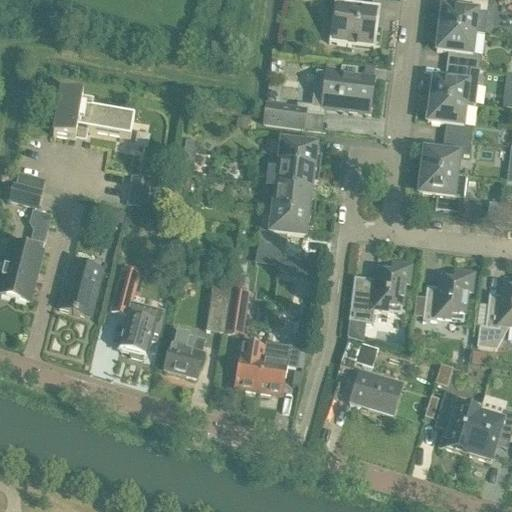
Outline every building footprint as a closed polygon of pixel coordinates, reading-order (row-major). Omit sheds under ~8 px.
[(454,0),(453,11),(441,10),(439,32),(474,36),(477,15),(486,17),(488,2),(484,1),(483,0),(454,0)] [(380,9),(334,3),(328,46),(374,52),(374,50),(379,50),(381,31),(372,30),(374,11),(379,11),(380,9)] [(448,55),(446,69),(479,73),(481,58),(472,57),(474,36),(439,32),(436,54),(448,55)] [(430,103),(465,108),(475,109),(479,73),(446,69),(444,83),(432,81),(430,103)] [(266,107),(264,118),(263,127),(303,132),(305,116),(323,119),(324,111),(369,117),(373,81),(356,79),(357,72),(341,70),(340,77),(316,74),(311,108),(297,106),(296,111),(266,107)] [(52,139),(75,142),(75,139),(85,141),(86,133),(130,141),(133,119),(90,111),(92,102),(82,100),(82,99),(60,95),(52,139)] [(445,128),(443,141),(470,145),(472,130),(463,128),(465,108),(430,103),(427,125),(445,128)] [(423,152),(420,175),(456,179),(459,158),(468,159),(470,145),(443,141),(442,155),(423,152)] [(185,143),(183,155),(195,157),(197,145),(185,143)] [(281,144),(278,167),(319,172),(321,159),(315,158),(316,148),(281,144)] [(195,157),(183,155),(182,167),(193,168),(195,157)] [(278,167),(275,190),(310,194),(312,185),(318,186),(319,172),(278,167)] [(466,180),(456,179),(420,175),(418,197),(436,199),(434,212),(461,216),(466,180)] [(16,189),(42,196),(45,185),(19,178),(16,189)] [(173,187),(171,199),(183,201),(185,189),(173,187)] [(13,189),(9,204),(37,211),(41,196),(13,189)] [(275,190),(272,212),(314,217),(315,204),(309,203),(310,194),(275,190)] [(117,228),(120,215),(90,207),(86,221),(117,228)] [(128,211),(123,227),(140,232),(144,216),(128,211)] [(314,217),(272,212),(269,234),(260,233),(258,248),(285,251),(287,238),(305,240),(306,230),(312,231),(314,217)] [(9,246),(9,250),(4,266),(0,267),(0,280),(1,281),(0,283),(0,297),(28,305),(50,219),(33,215),(29,227),(33,234),(29,251),(28,251),(9,246)] [(278,272),(281,253),(257,249),(254,268),(278,272)] [(315,269),(280,262),(277,277),(312,283),(315,269)] [(59,313),(89,320),(101,274),(72,266),(59,313)] [(392,271),(378,269),(375,288),(353,286),(349,317),(359,318),(359,325),(372,327),(373,313),(400,316),(404,287),(406,285),(408,273),(406,270),(394,269),(392,271)] [(143,360),(145,360),(150,343),(155,345),(162,316),(131,308),(139,277),(122,272),(110,315),(128,319),(119,353),(131,357),(130,360),(142,364),(143,360)] [(469,293),(470,281),(468,278),(457,277),(454,279),(440,277),(438,296),(426,295),(425,303),(423,322),(422,323),(436,325),(436,321),(463,324),(466,295),(469,293)] [(495,352),(507,330),(511,330),(511,286),(503,285),(500,304),(488,303),(488,308),(478,307),(475,331),(480,332),(478,350),(495,352)] [(206,334),(223,337),(229,296),(212,293),(206,334)] [(225,337),(241,340),(248,297),(231,295),(225,337)] [(423,322),(425,303),(415,302),(413,321),(423,322)] [(363,348),(365,328),(348,326),(346,343),(363,348)] [(164,374),(195,382),(205,344),(177,336),(174,351),(170,350),(164,374)] [(289,338),(287,353),(290,353),(287,368),(286,372),(296,374),(302,341),(289,338)] [(422,357),(424,340),(410,338),(408,355),(422,357)] [(255,395),(257,395),(263,363),(265,351),(241,347),(233,391),(245,393),(244,396),(255,397),(255,395)] [(266,349),(265,351),(263,363),(287,368),(290,353),(287,353),(266,349)] [(353,368),(371,374),(377,355),(359,349),(353,368)] [(263,363),(257,395),(260,396),(259,398),(270,400),(270,398),(281,400),(286,372),(287,368),(263,363)] [(446,392),(452,373),(440,369),(434,389),(446,392)] [(359,375),(349,407),(392,420),(401,387),(359,375)] [(468,459),(480,418),(478,417),(481,408),(459,401),(444,397),(436,424),(447,427),(445,434),(440,451),(468,459)] [(431,424),(438,404),(430,401),(423,422),(431,424)] [(483,401),(481,408),(478,417),(480,418),(501,424),(504,415),(506,407),(483,401)] [(501,424),(480,418),(468,459),(490,466),(495,450),(497,442),(509,446),(511,434),(511,417),(504,415),(501,424)]
